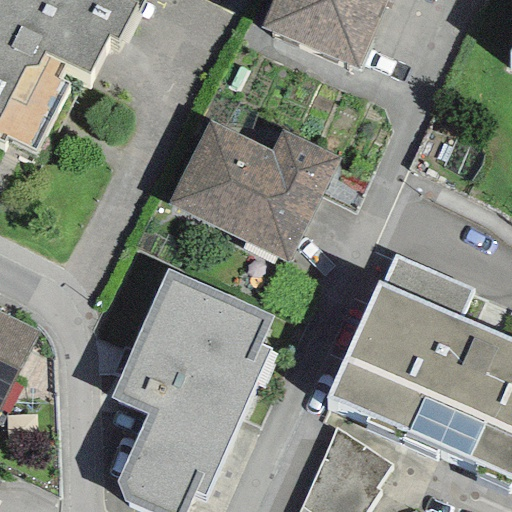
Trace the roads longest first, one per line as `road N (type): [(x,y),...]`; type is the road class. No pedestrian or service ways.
road 1 (unknown): [(275,511),(471,0)]
road 2 (residential): [(81,511),(66,326),(37,292),(0,273)]
